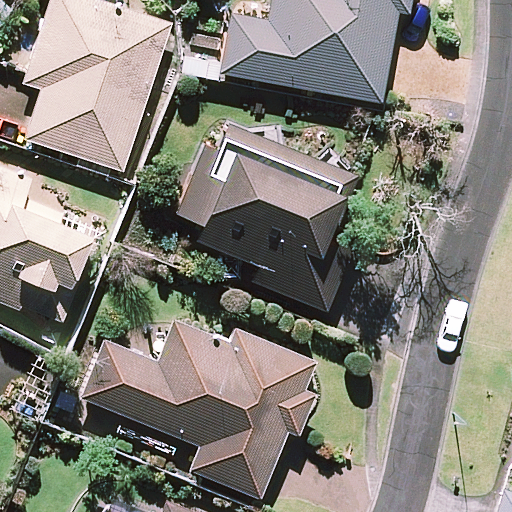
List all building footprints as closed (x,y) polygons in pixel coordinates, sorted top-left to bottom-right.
[(167,20),(103,0),(46,0),(21,78),(40,84),(24,135),(120,166),(167,20)] [(268,0),(266,16),(230,10),(219,68),(377,98),(395,5),(406,7),(406,0),(268,0)] [(342,179),(221,130),(206,168),(194,163),(176,208),(199,218),(193,233),(257,259),(250,276),(323,306),(351,239),(322,227),(342,179)] [(81,276),(71,272),(92,223),(20,194),(27,176),(0,164),(0,298),(15,305),(18,298),(53,312),(64,317),(81,276)] [(295,429),(314,384),(303,380),(312,357),(232,324),(226,339),(172,316),(155,358),(103,337),(80,393),(198,442),(189,464),(256,492),(284,425),(295,429)] [(511,511),(511,433),(492,511),(511,511)] [(200,511),(166,498),(160,511),(131,511),(118,507),(116,511),(200,511)]
